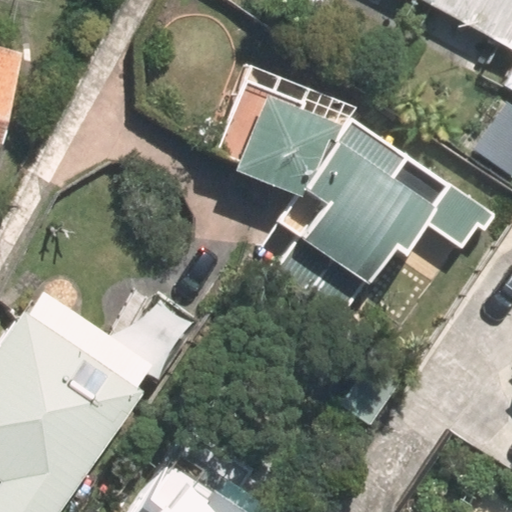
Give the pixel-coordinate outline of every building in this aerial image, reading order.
[(511,0),(447,0),(511,34),(511,70),(507,80),(511,82),(511,0)] [(0,158),(33,42),(0,33),(0,158)] [(498,205),(350,102),(248,58),(212,141),(304,181),(286,208),(379,273),(403,237),(415,245),(435,217),(472,242),(498,205)] [(0,511),(1,511),(60,511),(153,379),(146,374),(158,355),(50,280),(37,299),(32,296),(0,341),(0,511)] [(157,501),(149,511),(279,511),(195,450),(157,501)]
